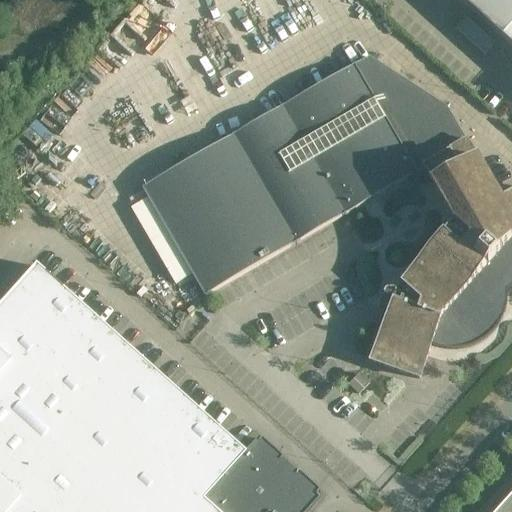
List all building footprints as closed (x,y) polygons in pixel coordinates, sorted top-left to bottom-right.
[(511,0),(458,0),(504,41),(511,32),(511,0)] [(484,55),(494,44),(465,18),(456,29),(484,55)] [(420,379),(432,345),(439,348),(447,349),(455,349),(463,349),(470,347),(477,344),(483,340),(489,336),(493,332),(497,327),(503,315),(505,310),(509,305),(504,299),(502,291),(502,283),(505,276),(510,270),(500,253),(511,239),(511,191),(499,199),(447,108),(438,103),(425,110),(413,89),(404,94),(396,80),(371,94),(355,67),(143,189),(205,297),(424,170),(455,225),(396,291),(372,362),(420,379)] [(0,309),(0,511),(307,511),(322,496),(259,440),(246,454),(38,267),(0,309)] [(358,394),(369,384),(360,374),(349,384),(358,394)] [(511,511),(511,498),(499,511),(511,511)]
